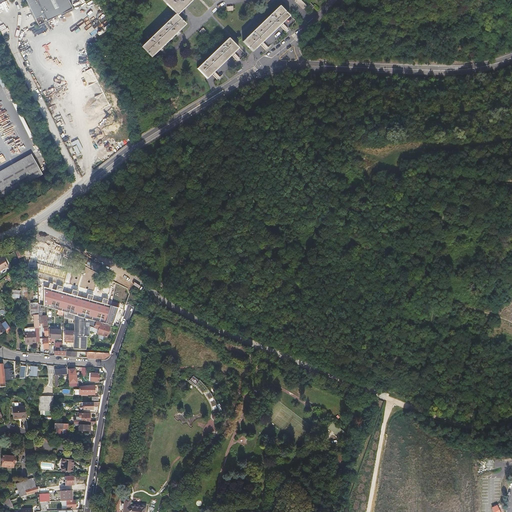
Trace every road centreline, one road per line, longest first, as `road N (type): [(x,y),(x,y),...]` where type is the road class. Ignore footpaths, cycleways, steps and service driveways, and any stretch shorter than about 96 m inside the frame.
road 1 (residential): [(0,239),(270,66)]
road 2 (residential): [(312,65),(468,69),(511,58)]
road 3 (unknown): [(238,394),(218,346),(130,309),(135,282)]
